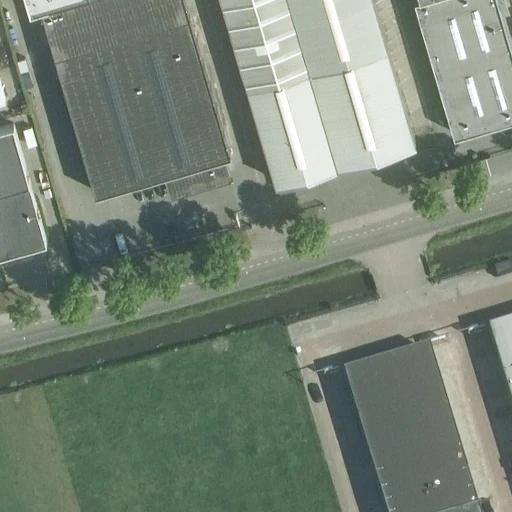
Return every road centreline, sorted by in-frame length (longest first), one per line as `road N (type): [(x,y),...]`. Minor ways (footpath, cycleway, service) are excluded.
road 1 (unclassified): [(0,340),(511,196)]
road 2 (unknown): [(87,249),(264,195)]
